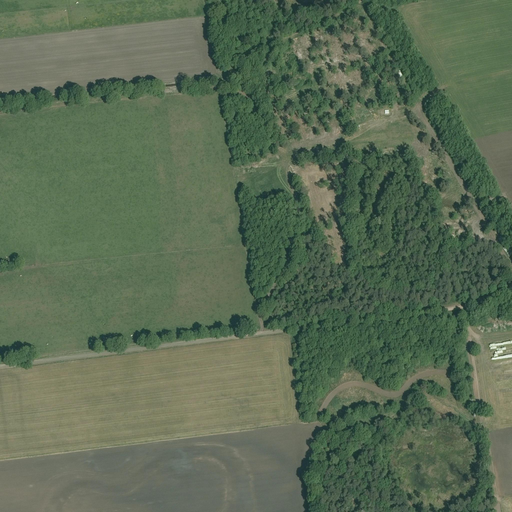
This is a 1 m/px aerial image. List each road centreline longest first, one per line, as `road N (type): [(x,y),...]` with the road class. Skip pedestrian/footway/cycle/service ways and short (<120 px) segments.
road 1 (track): [(0,366),(448,309),(491,297),(511,281)]
road 2 (unknown): [(414,107),(509,286)]
